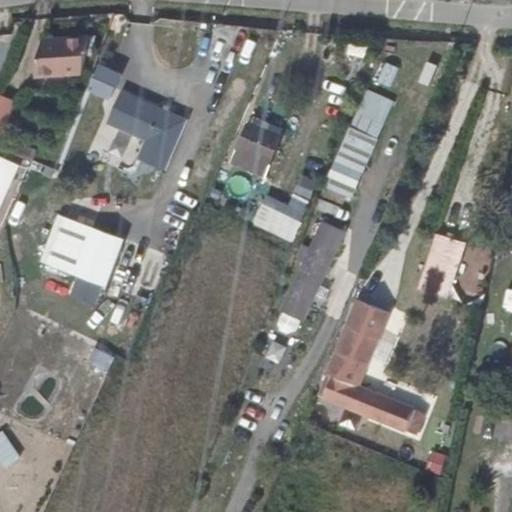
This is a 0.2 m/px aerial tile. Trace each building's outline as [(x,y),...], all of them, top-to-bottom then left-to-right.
[(89,57),(102,55),(102,34),(88,35),(88,45),(89,57)] [(348,57),(370,59),(371,46),(350,44),(348,57)] [(89,74),(89,57),(88,45),(47,48),(48,55),(49,75),(49,79),(89,74)] [(41,76),(49,75),(48,55),(41,55),(41,76)] [(430,103),(440,65),(424,61),(414,98),(430,103)] [(393,88),(400,68),(387,63),(380,83),(393,88)] [(113,100),(124,76),(104,68),(93,91),(113,100)] [(364,99),(394,105),(397,93),(367,86),(364,99)] [(198,123),(125,93),(112,122),(157,141),(150,159),(178,172),(198,123)] [(17,102),(0,96),(0,149),(37,164),(44,145),(6,130),(17,102)] [(282,140),(252,127),(242,150),(272,162),(282,140)] [(372,160),(345,148),(332,178),(358,190),(372,160)] [(238,157),(231,174),(258,186),(265,169),(238,157)] [(231,174),(225,187),(252,200),(258,186),(231,174)] [(302,174),(293,194),(310,201),(318,181),(302,174)] [(225,187),(216,183),(209,198),(246,214),(252,200),(225,187)] [(346,213),(354,194),(338,188),(330,207),(346,213)] [(125,216),(103,207),(95,224),(98,227),(95,234),(112,242),(115,234),(117,235),(125,216)] [(205,208),(199,222),(214,228),(220,214),(205,208)] [(302,340),(343,229),(318,220),(277,331),(302,340)] [(87,233),(63,222),(55,239),(80,250),(87,233)] [(449,241),(435,235),(425,262),(420,260),(413,282),(434,290),(442,268),(440,267),(449,241)] [(362,365),(385,310),(361,301),(330,374),(336,376),(346,381),(354,361),(362,365)] [(362,365),(354,361),(346,381),(354,384),(362,365)] [(346,381),(336,376),(327,397),(406,430),(415,410),(354,384),(346,381)] [(438,411),(453,416),(464,381),(448,376),(438,411)] [(439,450),(449,452),(455,426),(444,424),(439,450)]
